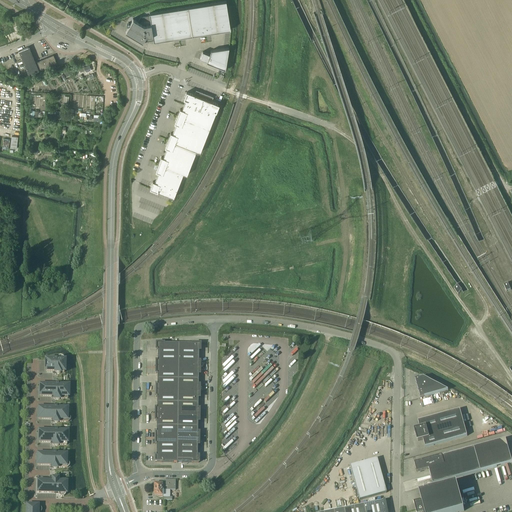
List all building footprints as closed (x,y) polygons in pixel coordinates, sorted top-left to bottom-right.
[(383,172),(377,163),(373,155),(372,155),(377,163),(382,172),(389,183),(394,191),(405,208),(417,226),(443,265),(457,286),(457,287),(461,293),(463,295),(480,321),(482,324),(490,335),(511,369),(511,370),(511,304),(509,297),(507,292),(504,284),(483,235),(458,179),(444,149),(420,96),(406,68),(373,0),(406,68),(419,96),(444,149),(457,179),(483,235),(484,239),(481,240),(479,241),(477,237),(452,181),(439,152),(414,98),(401,70),(366,0),(365,0),(400,71),(413,99),(438,152),(451,182),(474,232),(477,238),(502,300),(508,312),(510,319),(511,322),(511,355),(496,331),(487,317),(484,313),(470,291),(449,261),(424,222),(412,204),(401,187),(396,179),(389,168),(384,159),(379,151),(383,159),(389,168),(396,179),(401,187),(412,204),(423,222),(449,261),(469,291),(466,293),(463,295),(443,265),(417,226),(406,208),(395,191),(390,183),(383,172)] [(138,21),(133,18),(125,31),(143,42),(144,40),(147,39),(147,40),(148,40),(148,39),(151,39),(152,39),(153,39),(154,42),(155,42),(178,38),(179,38),(180,38),(204,34),(205,34),(206,34),(229,30),(230,30),(231,30),(230,29),(226,1),(149,13),(149,15),(140,16),(138,21)] [(1,26),(0,25),(0,41),(6,39),(5,35),(13,31),(10,23),(1,26)] [(28,75),(56,63),(53,55),(44,59),(39,61),(38,61),(35,62),(30,48),(29,47),(29,46),(18,51),(19,51),(19,52),(20,53),(28,74),(28,75)] [(211,50),(209,54),(203,51),(202,53),(201,57),(200,56),(200,57),(200,58),(206,61),(206,62),(208,63),(220,67),(220,68),(220,67),(225,69),(225,70),(225,69),(226,67),(229,47),(211,50)] [(150,187),(150,188),(151,189),(156,191),(172,197),(173,198),(183,174),(187,175),(196,151),(200,153),(216,111),(218,105),(219,104),(218,104),(212,102),(211,101),(213,97),(196,90),(194,95),(193,94),(188,92),(187,92),(186,93),(184,98),(184,99),(185,100),(184,104),(183,104),(182,109),(180,109),(180,110),(179,110),(177,115),(177,117),(177,116),(177,117),(175,121),(175,122),(174,123),(176,124),(172,133),(171,133),(170,133),(170,134),(168,139),(167,141),(165,145),(165,146),(165,147),(167,148),(163,157),(161,157),(161,158),(160,158),(159,163),(158,163),(159,163),(158,165),(158,164),(158,165),(156,169),(156,170),(155,171),(158,172),(154,182),(153,181),(152,182),(152,183),(150,187)] [(179,357),(179,344),(163,344),(156,344),(156,350),(157,350),(157,356),(179,357)] [(179,357),(199,357),(199,351),(200,351),(200,345),(193,344),(193,345),(179,344),(179,357)] [(178,368),(179,357),(157,356),(157,362),(156,362),(156,368),(178,368)] [(198,362),(199,357),(179,357),(178,368),(200,369),(200,362),(199,362),(198,362)] [(57,360),(54,360),(54,361),(47,361),(45,361),(45,368),(46,368),(45,370),(46,370),(46,372),(55,373),(55,374),(56,374),(59,375),(59,374),(60,374),(60,373),(64,373),(64,371),(65,371),(65,370),(65,365),(65,364),(64,364),(64,362),(64,361),(64,360),(64,359),(63,359),(63,358),(62,358),(61,358),(60,358),(59,358),(58,358),(58,359),(57,359),(57,360)] [(178,380),(178,368),(156,368),(156,374),(157,374),(157,380),(178,380)] [(200,375),(200,369),(178,368),(178,380),(198,380),(198,374),(199,374),(199,375),(200,375)] [(424,397),(448,391),(423,378),(419,379),(415,380),(417,386),(419,392),(418,392),(418,393),(419,392),(420,398),(420,399),(424,397)] [(178,392),(178,380),(157,380),(157,386),(156,386),(156,385),(156,392),(178,392)] [(198,386),(198,380),(178,380),(178,392),(199,392),(199,386),(198,386)] [(68,388),(68,385),(58,385),(58,384),(55,384),(55,385),(41,385),(41,384),(39,384),(39,392),(40,392),(40,394),(40,396),(55,397),(55,400),(56,400),(58,400),(59,400),(60,400),(60,399),(68,399),(68,395),(68,394),(69,394),(68,394),(69,389),(69,388),(68,388)] [(178,404),(178,392),(156,392),(155,398),(156,398),(156,397),(157,397),(157,403),(178,404)] [(199,398),(199,392),(178,392),(178,404),(198,404),(198,398),(199,398)] [(178,415),(178,404),(157,403),(157,409),(156,409),(155,409),(155,415),(178,415)] [(198,410),(198,404),(178,404),(178,415),(199,416),(199,410),(198,410)] [(68,416),(67,416),(67,411),(67,410),(67,408),(57,408),(57,407),(54,407),(54,408),(39,408),(39,410),(39,411),(38,411),(39,411),(38,416),(38,417),(39,417),(39,419),(53,420),(53,423),(54,423),(55,423),(57,423),(58,423),(58,422),(67,422),(68,422),(69,422),(69,421),(70,421),(70,420),(70,419),(71,419),(70,418),(70,417),(69,417),(69,416),(68,416)] [(418,430),(415,431),(416,433),(415,433),(418,442),(423,440),(425,448),(467,436),(460,410),(418,421),(420,429),(418,430)] [(178,427),(178,415),(155,415),(155,421),(156,421),(156,427),(178,427)] [(199,422),(199,416),(178,415),(178,427),(198,428),(198,422),(199,422)] [(178,439),(178,427),(156,427),(156,433),(155,433),(155,439),(178,439)] [(198,433),(198,428),(178,427),(178,439),(199,439),(199,433),(198,433)] [(55,446),(57,446),(58,446),(59,446),(59,445),(67,445),(67,441),(67,440),(68,440),(67,440),(68,435),(68,434),(67,434),(67,431),(57,431),(57,430),(54,430),(54,431),(40,431),(40,430),(38,430),(38,438),(39,438),(38,440),(39,440),(39,442),(54,443),(54,446),(55,446)] [(177,451),(178,439),(155,439),(155,445),(156,445),(156,451),(177,451)] [(199,445),(199,439),(178,439),(177,451),(197,451),(197,445),(198,445),(199,445)] [(446,481),(511,463),(506,439),(442,456),(414,463),(416,469),(417,472),(427,470),(429,469),(430,475),(433,484),(434,484),(435,484),(446,481)] [(177,463),(177,451),(156,451),(156,456),(155,456),(155,463),(162,463),(162,462),(177,463)] [(197,457),(197,451),(177,451),(177,463),(191,463),(198,463),(198,457),(197,457)] [(67,462),(66,462),(66,457),(66,456),(66,454),(56,454),(56,453),(53,453),(53,454),(38,454),(38,456),(37,456),(37,457),(37,462),(37,463),(38,463),(38,465),(52,466),(52,469),(53,469),(56,469),(57,469),(57,468),(66,468),(67,468),(68,468),(68,467),(69,467),(69,466),(69,465),(69,464),(69,463),(68,463),(68,462),(67,462)] [(376,459),(349,467),(359,501),(386,493),(376,459)] [(65,495),(66,493),(66,491),(66,490),(67,490),(66,490),(66,485),(67,485),(66,485),(66,484),(66,479),(58,479),(57,479),(57,478),(54,478),(53,478),(53,479),(53,482),(38,481),(38,483),(38,486),(37,486),(37,493),(39,493),(55,493),(55,492),(58,492),(58,493),(58,494),(59,495),(59,496),(60,496),(61,497),(62,497),(63,497),(64,496),(65,496),(65,495)] [(153,490),(175,490),(175,480),(163,480),(163,484),(154,484),(154,486),(153,487),(153,490)] [(421,502),(414,504),(416,511),(461,511),(464,511),(464,510),(463,510),(456,485),(457,485),(457,484),(436,490),(420,494),(420,495),(422,502),(421,503),(421,502)] [(175,490),(153,490),(153,493),(154,494),(154,496),(158,496),(158,497),(163,498),(163,490),(175,490)] [(385,511),(384,501),(373,503),(375,511),(385,511)] [(375,511),(373,503),(363,505),(364,511),(375,511)]
